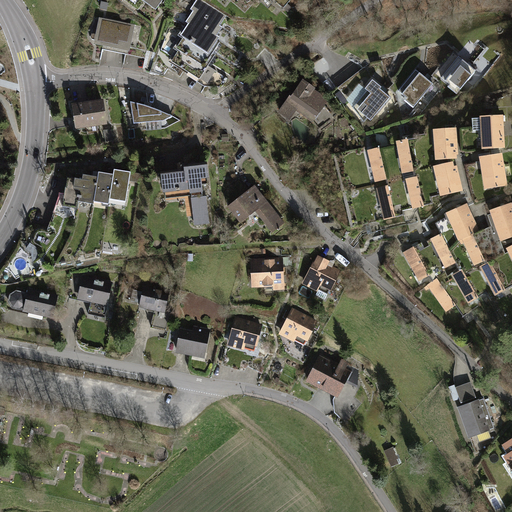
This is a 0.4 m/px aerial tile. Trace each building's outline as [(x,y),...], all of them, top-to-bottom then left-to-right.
[(191,14),(187,21),(214,39),(222,27),(219,25),(226,15),(201,0),(197,0),(189,13),(191,14)] [(131,26),(102,21),(98,41),(127,47),(131,26)] [(182,35),(184,36),(210,52),(217,40),(214,39),(187,21),(184,26),(187,27),(182,35)] [(173,61),(208,83),(224,84),(227,79),(205,64),(212,53),(210,52),(184,36),(180,44),(182,46),(173,61)] [(448,87),(456,94),(476,71),(459,57),(441,78),(449,85),(448,87)] [(433,84),(416,70),(398,91),(407,98),(405,100),(414,108),(433,84)] [(381,87),(372,80),(365,89),(367,90),(353,108),(364,122),(367,118),(371,121),(390,97),(380,89),(381,87)] [(313,88),(303,81),(288,103),(286,102),(280,112),(289,118),(295,109),(313,121),(324,105),(316,99),(318,96),(313,89),(313,88)] [(103,102),(73,106),(76,127),(106,123),(103,102)] [(134,103),(130,102),(134,123),(163,121),(173,116),(167,114),(163,112),(158,110),(152,108),(145,106),(139,104),(134,103)] [(501,116),(482,117),(482,118),(472,118),(473,131),(483,130),(484,149),(503,148),(503,143),(503,136),(502,136),(501,116)] [(454,128),(435,130),(437,160),(453,159),(453,155),(455,155),(457,153),(456,148),(454,128)] [(112,130),(104,131),(108,141),(115,138),(112,130)] [(398,143),(393,145),(400,174),(421,170),(422,172),(426,172),(425,168),(430,167),(425,134),(416,135),(416,138),(412,138),(412,135),(403,136),(403,140),(398,141),(398,143)] [(400,174),(393,145),(369,150),(377,181),(391,178),(390,173),(393,173),(396,174),(400,174)] [(500,154),(481,157),(486,189),(506,186),(502,167),(503,167),(502,161),(501,161),(500,154)] [(181,170),(162,172),(164,185),(168,185),(169,189),(176,189),(176,190),(177,190),(178,192),(179,192),(179,197),(192,196),(195,224),(202,224),(209,223),(205,190),(202,190),(201,184),(208,184),(206,166),(195,167),(196,170),(192,170),(190,170),(189,168),(189,164),(188,163),(187,162),(183,163),(181,164),(180,165),(181,170)] [(449,163),(431,167),(436,196),(442,194),(442,195),(461,191),(456,173),(457,173),(456,168),(454,167),(450,168),(449,163)] [(422,176),(405,180),(406,184),(408,183),(414,208),(433,204),(431,197),(436,196),(431,167),(430,167),(425,168),(426,172),(422,172),(422,176)] [(114,169),(113,174),(109,199),(126,202),(130,172),(114,169)] [(99,172),(98,177),(94,201),(109,204),(109,199),(113,174),(99,172)] [(83,174),(82,179),(78,202),(93,204),(94,201),(98,177),(83,174)] [(64,196),(62,195),(58,206),(78,209),(78,202),(82,179),(67,177),(64,196)] [(392,185),(379,188),(386,219),(405,215),(400,195),(401,194),(399,189),(398,189),(396,189),(393,189),(392,185)] [(254,187),(228,207),(241,222),(255,211),(264,221),(275,213),(254,187)] [(493,213),(488,215),(489,220),(487,221),(489,227),(486,228),(493,244),(511,237),(511,207),(511,208),(510,204),(492,210),(493,213)] [(446,217),(444,218),(456,243),(460,239),(472,234),(478,231),(472,217),(469,211),(468,212),(465,205),(445,214),(446,217)] [(441,234),(427,241),(440,264),(444,262),(447,267),(464,259),(456,243),(444,218),(436,223),(441,234)] [(468,261),(473,270),(494,259),(495,259),(486,241),(487,241),(484,235),(482,235),(479,236),(477,232),(473,234),(472,234),(460,239),(456,243),(464,259),(466,263),(468,261)] [(427,252),(421,243),(405,252),(421,280),(437,271),(431,259),(432,258),(428,251),(427,252)] [(37,249),(30,244),(27,249),(32,252),(37,249)] [(510,251),(503,255),(511,272),(511,245),(508,247),(510,251)] [(511,272),(503,255),(498,257),(501,261),(496,264),(494,259),(473,270),(487,293),(490,299),(502,292),(504,296),(510,293),(508,288),(511,286),(511,272)] [(317,261),(316,260),(304,283),(319,290),(316,295),(325,299),(339,272),(325,265),(327,261),(319,257),(317,261)] [(282,259),(251,261),(253,286),(283,284),(282,259)] [(448,277),(447,277),(471,311),(482,303),(478,298),(487,293),(468,261),(466,263),(468,266),(449,277),(448,277)] [(471,311),(447,277),(443,280),(441,276),(424,287),(426,290),(431,287),(448,310),(455,305),(463,317),(471,311)] [(112,284),(82,277),(78,296),(91,299),(88,314),(104,318),(108,303),(107,303),(112,284)] [(170,291),(144,285),(139,306),(165,312),(170,291)] [(58,296),(28,290),(27,295),(16,292),(11,295),(10,302),(13,307),(53,316),(58,296)] [(302,315),(293,310),(281,333),(295,340),(298,336),(306,340),(316,322),(306,317),(306,319),(302,316),(302,315)] [(155,311),(151,327),(168,331),(172,315),(155,311)] [(246,322),(236,319),(229,344),(245,348),(246,343),(256,346),(261,326),(251,323),(250,325),(246,323),(246,322)] [(209,331),(199,329),(198,334),(181,330),(177,351),(193,354),(193,351),(204,354),(209,331)] [(349,371),(320,356),(308,381),(337,396),(349,371)] [(470,382),(456,388),(461,402),(475,397),(470,382)] [(484,399),(459,407),(469,437),(494,428),(484,399)] [(392,446),(382,450),(389,467),(399,463),(392,446)]
